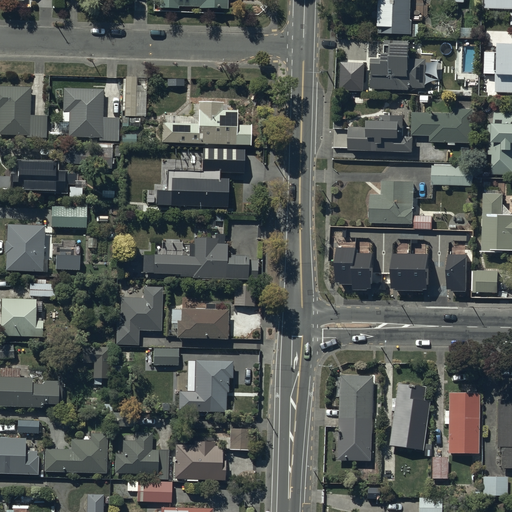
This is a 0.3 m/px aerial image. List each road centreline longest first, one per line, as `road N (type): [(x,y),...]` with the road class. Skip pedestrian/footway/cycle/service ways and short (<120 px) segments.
road 1 (unclassified): [(0,39),(302,47)]
road 2 (tertiary): [(302,47),(297,324)]
road 3 (secondary): [(297,324),(511,327)]
road 4 (secondary): [(297,324),(291,511)]
